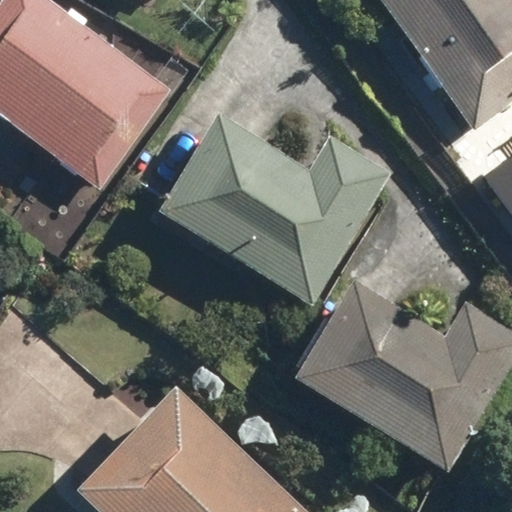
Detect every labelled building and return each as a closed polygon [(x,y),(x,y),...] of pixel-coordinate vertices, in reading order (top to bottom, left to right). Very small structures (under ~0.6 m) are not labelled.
[(32,0),(0,0),(0,129),(99,199),(171,97),(32,0)] [(135,0),(150,10),(157,0),(135,0)] [(511,0),(363,0),(469,140),(511,107),(511,0)] [(210,122),(149,221),(307,317),(390,181),(323,141),(301,177),(210,122)] [(438,341),(342,284),(282,384),(439,478),(511,355),(511,334),(460,304),(438,341)] [(294,511),(168,394),(65,504),(74,511),(294,511)]
